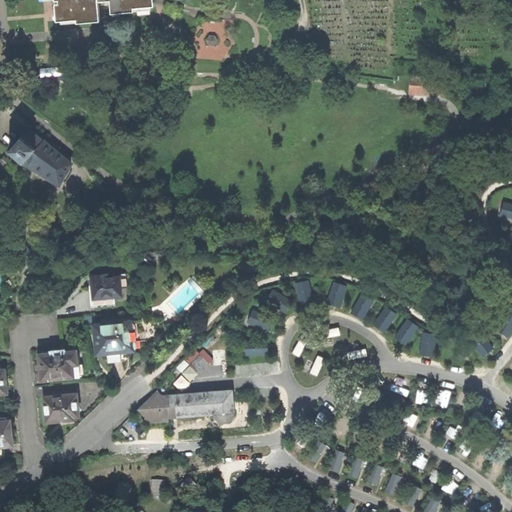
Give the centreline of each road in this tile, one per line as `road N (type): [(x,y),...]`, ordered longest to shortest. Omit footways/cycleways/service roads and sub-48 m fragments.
road 1 (residential): [(49,470),(32,450),(23,343),(40,329)]
road 2 (residential): [(49,470),(153,375)]
